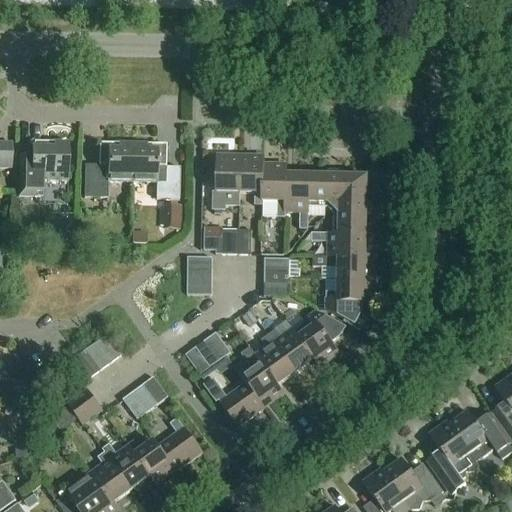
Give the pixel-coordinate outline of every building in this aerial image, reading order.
[(0,170),(10,171),(11,146),(0,145),(0,170)] [(41,183),(66,184),(67,145),(41,145),(41,154),(32,154),(19,154),(18,167),(18,199),(41,199),(41,183)] [(131,146),(107,146),(106,156),(98,155),(97,168),(83,168),(83,200),(106,201),(107,185),(131,185),(131,146)] [(131,185),(155,186),(155,202),(178,202),(179,170),(165,170),(165,161),(156,161),(156,147),(131,146),(131,185)] [(239,210),(239,196),(240,162),(217,161),(216,195),(212,195),(212,212),(224,212),(224,209),(239,210)] [(240,162),(239,196),(254,197),(254,209),(263,209),(263,204),(262,204),(263,170),(264,162),(240,162)] [(263,170),(262,204),(263,204),(263,209),(262,220),(276,220),(276,221),(285,221),(285,212),(286,178),(286,170),(263,170)] [(285,212),(299,213),(299,232),(308,233),(308,225),(308,211),(307,211),(308,178),(286,178),(285,212)] [(366,180),(328,179),(308,178),(307,211),(308,211),(327,211),(330,214),(366,180)] [(366,238),(366,218),(366,180),(330,214),(333,217),(333,236),(333,237),(366,238)] [(185,230),(185,206),(169,206),(168,229),(185,230)] [(237,258),(237,233),(222,233),(221,241),(203,241),(203,253),(215,253),(215,258),(237,258)] [(238,233),(238,258),(251,259),(251,234),(238,233)] [(132,235),(131,246),(145,246),(145,236),(132,235)] [(333,237),(333,236),(311,236),(311,245),(331,245),(330,259),(330,260),(365,260),(366,238),(333,237)] [(60,248),(60,249),(72,249),(72,248),(72,238),(60,238),(60,248)] [(314,268),(326,268),(338,268),(338,283),(372,284),(373,260),(365,260),(330,260),(330,259),(314,259),(314,268)] [(187,273),(212,274),(212,261),(187,261),(187,273)] [(289,275),(289,262),(264,262),(264,275),(289,275)] [(187,273),(187,286),(212,286),(212,274),(187,273)] [(289,288),(289,275),(264,275),(264,287),(289,288)] [(337,296),(327,296),(327,302),(326,302),(325,313),(349,326),(355,316),(356,307),(372,307),(372,284),(338,283),(337,296)] [(212,286),(187,286),(186,298),(211,299),(212,286)] [(264,299),(289,300),(289,288),(264,287),(264,299)] [(372,307),(356,307),(355,316),(368,323),(372,315),(372,307)] [(242,319),(249,330),(257,324),(249,314),(242,319)] [(309,333),(298,340),(313,362),(313,363),(317,369),(337,355),(331,346),(338,341),(344,331),(318,317),(304,327),(309,333)] [(268,338),(295,376),(313,363),(313,362),(298,340),(294,334),(282,342),(275,333),(268,338)] [(215,336),(205,343),(220,364),(230,356),(215,336)] [(295,376),(268,338),(261,343),(268,353),(257,360),(256,361),(277,389),(277,388),(295,376)] [(96,346),(110,367),(121,359),(106,339),(96,346)] [(195,351),(209,371),(220,364),(205,343),(195,351)] [(85,353),(100,374),(110,367),(96,346),(85,353)] [(209,371),(195,351),(184,358),(199,378),(209,371)] [(75,360),(90,381),(100,374),(85,353),(75,360)] [(242,381),(246,387),(246,386),(262,408),(263,408),(281,395),(277,388),(277,389),(256,361),(257,360),(252,354),(245,359),(254,372),(242,381)] [(511,377),(495,390),(506,407),(497,414),(511,434),(511,377)] [(152,381),(142,388),(157,408),(167,401),(152,381)] [(14,382),(14,390),(25,391),(26,382),(14,382)] [(265,411),(263,408),(262,408),(246,386),(246,387),(227,400),(220,390),(213,396),(220,405),(237,430),(265,411)] [(142,388),(132,396),(147,416),(157,408),(142,388)] [(67,407),(74,417),(94,403),(87,393),(67,407)] [(147,416),(132,396),(122,403),(137,423),(147,416)] [(94,403),(74,417),(82,428),(101,413),(94,403)] [(511,451),(494,427),(482,435),(468,415),(450,427),(449,428),(476,465),(494,452),(502,463),(511,455),(511,451)] [(173,472),(172,473),(174,476),(202,456),(184,431),(176,421),(169,426),(176,436),(157,450),(173,472)] [(477,466),(476,465),(449,428),(450,427),(447,424),(428,438),(441,455),(429,463),(449,492),(452,490),(455,496),(466,488),(462,482),(465,480),(465,475),(476,476),(477,466)] [(126,448),(129,452),(130,452),(150,480),(149,480),(154,486),(172,473),(173,472),(157,450),(153,444),(141,453),(134,443),(126,448)] [(27,447),(15,447),(15,461),(27,461),(27,447)] [(101,452),(104,455),(131,493),(149,480),(150,480),(130,452),(129,452),(118,460),(109,447),(101,452)] [(104,470),(92,478),(113,506),(131,493),(104,455),(97,460),(104,470)] [(404,505),(404,504),(410,511),(420,511),(423,505),(432,504),(436,510),(446,502),(442,497),(444,495),(428,474),(416,483),(401,462),(383,475),(404,505)] [(362,485),(379,509),(374,511),(393,511),(404,505),(383,475),(381,472),(362,485)] [(117,511),(113,506),(92,478),(66,497),(67,500),(57,507),(60,511),(117,511)] [(0,511),(1,511),(15,503),(2,484),(0,485),(0,511)] [(32,496),(23,503),(29,511),(38,504),(32,496)]
